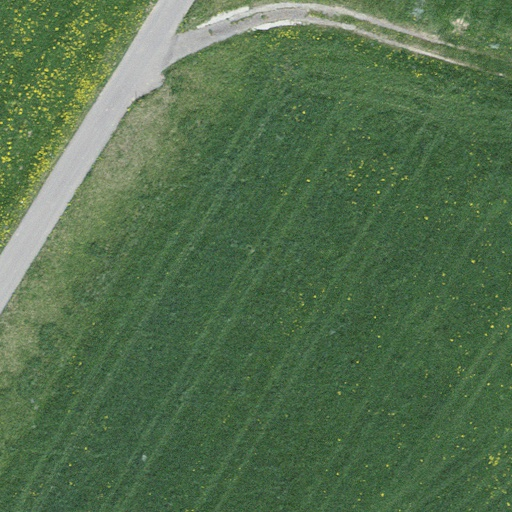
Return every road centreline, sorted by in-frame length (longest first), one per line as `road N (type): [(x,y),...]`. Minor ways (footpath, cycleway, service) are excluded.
road 1 (track): [(0,284),(177,0)]
road 2 (track): [(141,59),(288,11),(344,17),(460,57)]
